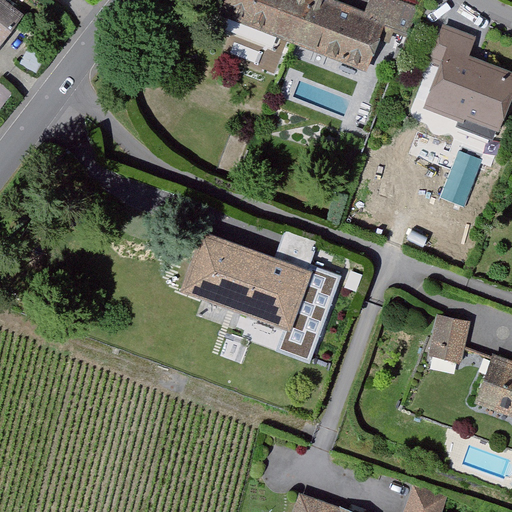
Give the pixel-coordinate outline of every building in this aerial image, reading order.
[(0,0),(0,42),(22,10),(7,0),(0,0)] [(224,0),(220,12),(365,69),(383,26),(405,35),(415,11),(388,0),(372,0),(367,14),(330,0),(224,0)] [(475,38),(445,26),(439,41),(448,44),(426,100),(489,125),(510,72),(468,55),(475,38)] [(0,80),(0,102),(9,88),(0,80)] [(274,259),(206,234),(186,287),(287,324),(278,349),(308,360),(338,276),(308,265),(316,242),(284,231),(274,259)] [(468,323),(439,318),(432,352),(461,358),(468,323)] [(511,362),(496,356),(477,399),(511,412),(511,362)] [(441,511),(446,498),(416,489),(408,511),(441,511)] [(345,511),(299,496),(293,511),(345,511)]
